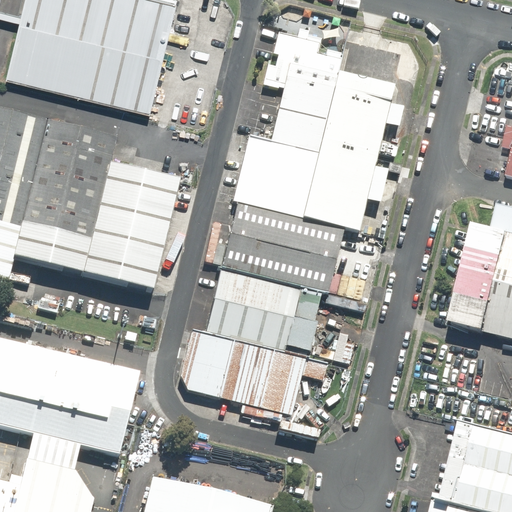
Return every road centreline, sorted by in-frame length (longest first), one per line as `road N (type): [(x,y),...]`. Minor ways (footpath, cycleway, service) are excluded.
road 1 (unclassified): [(353,511),(470,18)]
road 2 (unknown): [(0,89),(222,138)]
road 3 (unknown): [(0,334),(133,371)]
